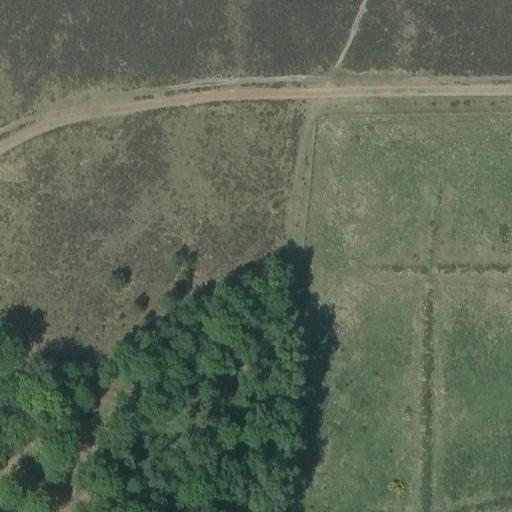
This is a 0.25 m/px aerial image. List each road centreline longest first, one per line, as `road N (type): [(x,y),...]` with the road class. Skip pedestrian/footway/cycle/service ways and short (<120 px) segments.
road 1 (track): [(0,147),(45,125),(104,111),(317,93)]
road 2 (track): [(317,93),(511,90)]
